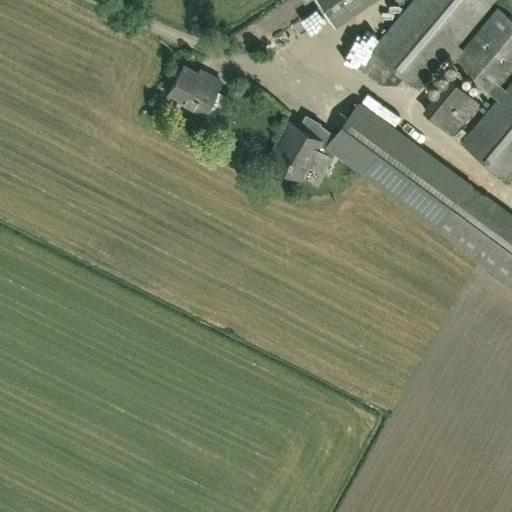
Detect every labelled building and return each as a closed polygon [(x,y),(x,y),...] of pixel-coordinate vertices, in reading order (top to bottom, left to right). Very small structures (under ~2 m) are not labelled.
[(309,0),(317,0),(330,19),(357,0),(301,0),(304,4),(309,0)] [(505,179),(511,170),(511,80),(505,89),(499,83),(511,67),(511,19),(497,8),(462,49),(456,44),(493,0),(411,0),(370,49),(370,48),(359,68),(378,83),(397,84),(403,77),(418,89),(446,55),(497,99),(460,142),(505,179)] [(289,69),(329,69),(329,58),(289,58),(289,69)] [(203,113),(221,78),(206,70),(205,74),(183,63),(167,94),(203,113)] [(451,134),(479,102),(455,81),(448,76),(420,107),(451,134)] [(336,135),(330,143),(337,149),(511,278),(511,215),(360,103),(336,135)] [(289,120),(267,159),(300,177),(307,166),(307,165),(323,174),(337,149),(330,143),(336,135),(320,124),(312,134),(298,126),(289,120)]
